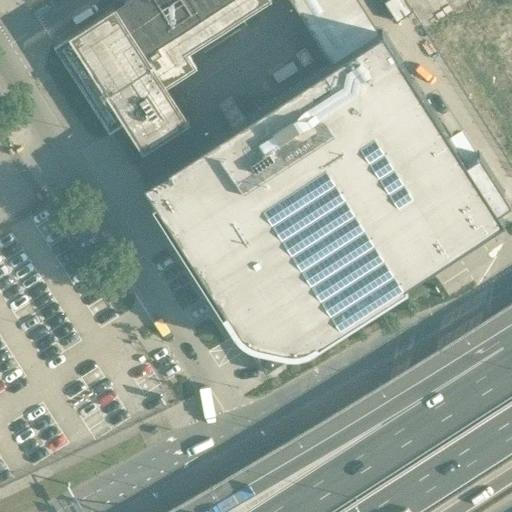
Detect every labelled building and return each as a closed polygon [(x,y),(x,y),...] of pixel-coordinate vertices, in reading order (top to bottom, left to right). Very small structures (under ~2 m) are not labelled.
[(113,6),(54,44),(110,131),(125,122),(143,150),(187,122),(164,86),(195,65),(187,52),(267,0),(123,0),(113,7),(113,6)] [(289,0),(306,25),(347,0),(289,0)] [(405,0),(384,0),(383,1),(396,21),(412,11),(405,0)] [(232,125),(145,183),(144,183),(224,306),(223,307),(237,330),(239,330),(265,371),(501,219),(489,199),(498,193),(483,170),(474,176),(380,30),(244,117),(232,125)] [(313,58),(306,46),(295,53),(303,65),(313,58)] [(230,95),(218,103),(232,125),(244,117),(230,95)] [(127,153),(131,160),(136,156),(131,149),(127,153)]
